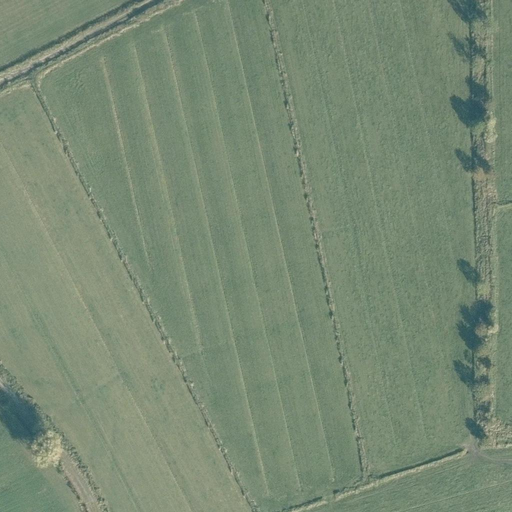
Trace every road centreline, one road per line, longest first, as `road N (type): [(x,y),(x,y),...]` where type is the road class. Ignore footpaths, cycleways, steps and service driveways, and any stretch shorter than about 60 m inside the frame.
road 1 (track): [(0,82),(155,0)]
road 2 (track): [(0,387),(43,432),(93,511)]
